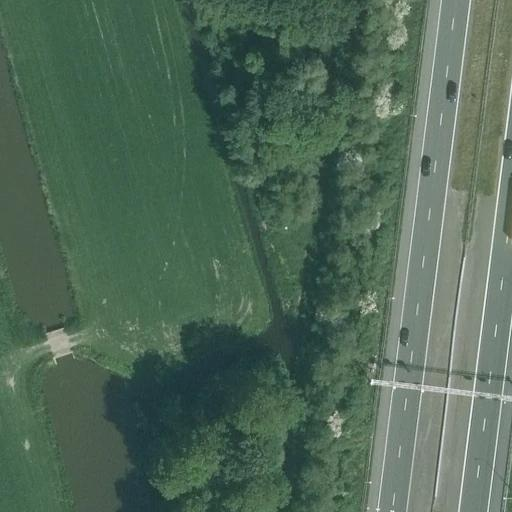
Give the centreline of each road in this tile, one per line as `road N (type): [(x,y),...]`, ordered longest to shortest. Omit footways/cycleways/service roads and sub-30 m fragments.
road 1 (motorway): [(457,0),(394,511)]
road 2 (motorway): [(475,511),(511,215)]
